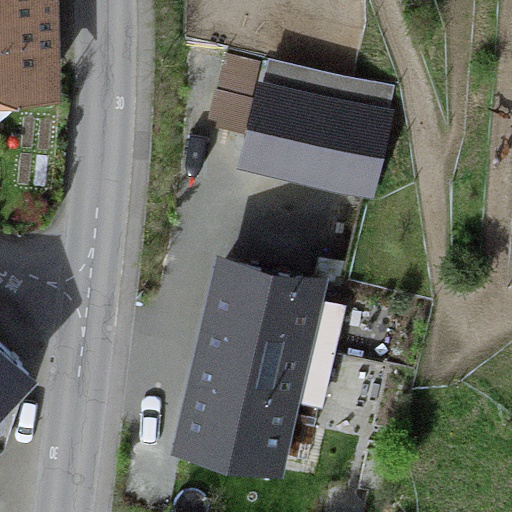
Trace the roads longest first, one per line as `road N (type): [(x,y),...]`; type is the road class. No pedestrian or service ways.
road 1 (tertiary): [(106,0),(88,292)]
road 2 (tertiary): [(88,292),(62,511)]
